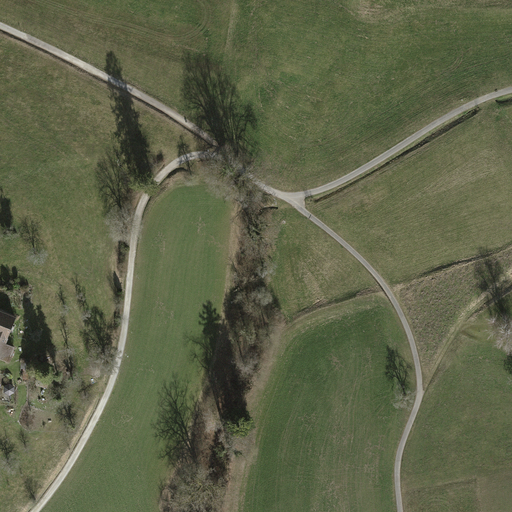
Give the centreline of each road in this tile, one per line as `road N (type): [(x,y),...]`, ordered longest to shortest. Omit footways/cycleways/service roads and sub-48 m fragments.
road 1 (track): [(0,25),(192,126),(337,239),(389,291),(418,372),(419,397),(398,462),(399,511)]
road 2 (track): [(35,511),(108,393),(145,204),(191,155),(235,157)]
road 3 (track): [(288,199),(331,186),(445,119),(511,92)]
road 4 (track): [(419,397),(465,318),(511,281)]
